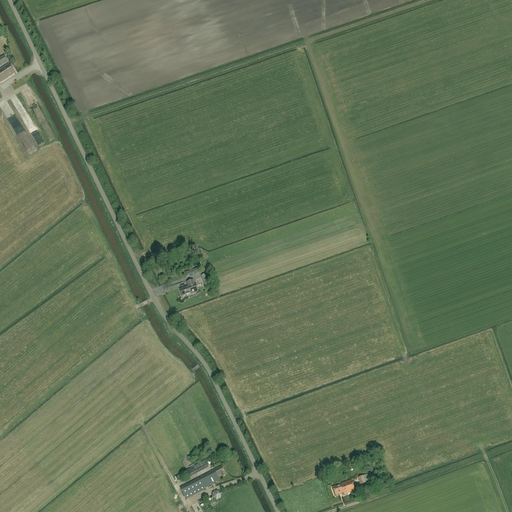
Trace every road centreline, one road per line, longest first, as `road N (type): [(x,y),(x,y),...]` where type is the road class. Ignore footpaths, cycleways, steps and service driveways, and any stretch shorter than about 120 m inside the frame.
road 1 (unclassified): [(278,511),(208,369),(165,322),(141,279),(8,0)]
road 2 (track): [(511,445),(330,511)]
